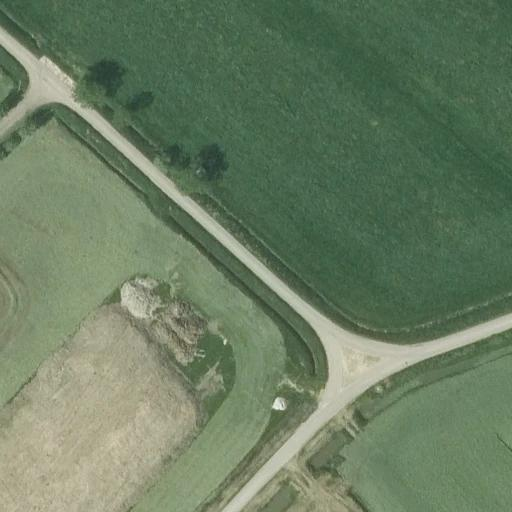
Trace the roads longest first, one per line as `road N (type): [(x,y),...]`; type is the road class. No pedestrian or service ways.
road 1 (unclassified): [(348,384),(312,326),(259,273),(0,42)]
road 2 (unclassified): [(348,384),(367,366),(511,314)]
road 3 (unclassified): [(230,511),(348,384)]
